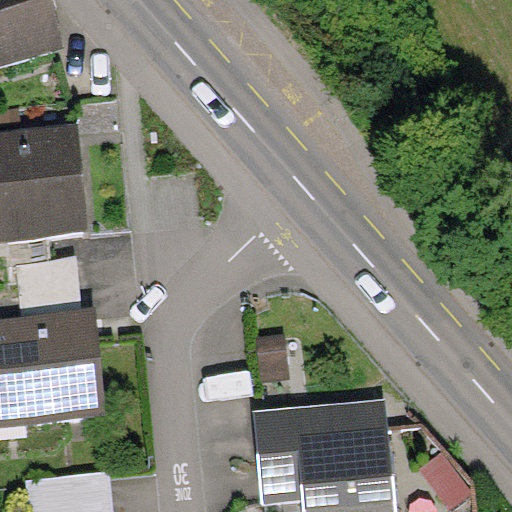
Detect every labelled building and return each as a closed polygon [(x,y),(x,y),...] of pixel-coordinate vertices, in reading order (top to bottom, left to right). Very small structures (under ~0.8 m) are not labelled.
[(0,0),(0,75),(58,58),(44,0),(0,0)] [(81,134),(0,141),(0,254),(92,245),(81,134)] [(84,269),(31,273),(34,310),(87,306),(84,269)] [(100,319),(0,326),(0,426),(107,418),(100,319)] [(396,511),(388,412),(262,423),(268,503),(322,499),(322,511),(396,511)] [(46,511),(123,511),(121,476),(44,481),(46,511)]
